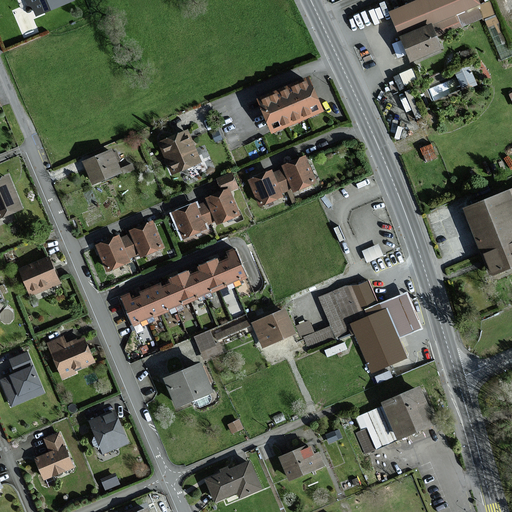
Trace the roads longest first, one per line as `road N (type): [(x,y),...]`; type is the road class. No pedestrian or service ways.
road 1 (residential): [(170,476),(0,65)]
road 2 (primary): [(311,0),(395,186),(457,377)]
road 3 (primary): [(457,377),(494,511)]
